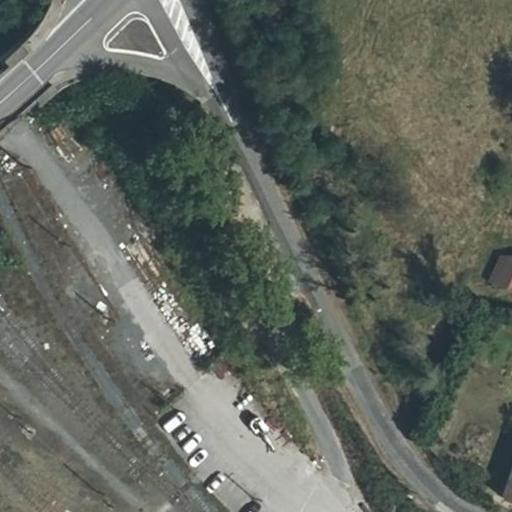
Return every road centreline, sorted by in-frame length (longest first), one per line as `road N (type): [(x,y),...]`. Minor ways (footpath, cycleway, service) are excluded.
road 1 (residential): [(171,0),(363,391),(451,511)]
road 2 (unknown): [(76,231),(197,372),(347,511)]
road 3 (unclassified): [(103,0),(0,79)]
